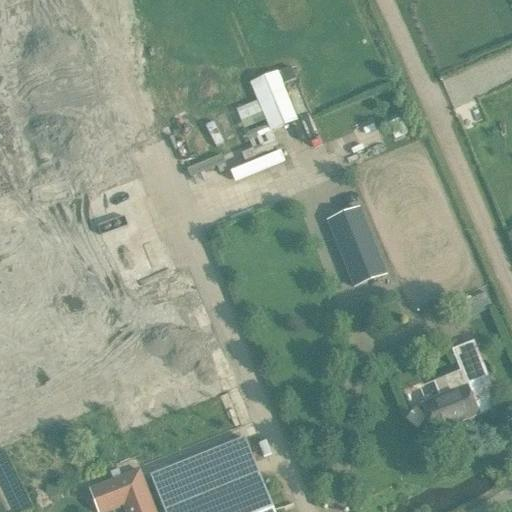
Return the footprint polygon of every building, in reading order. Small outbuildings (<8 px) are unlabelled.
[(290,67),(250,84),(256,99),(259,106),(270,133),(298,121),(288,99),(283,86),(296,80),(290,67)] [(328,222),(354,289),(387,276),(359,209),(328,222)] [(486,293),(457,305),(463,321),(489,311),(492,309),(486,293)] [(440,396),(422,404),(434,434),(495,408),(477,364),(443,378),(434,382),(440,396)] [(155,511),(140,471),(103,486),(113,511),(124,507),(125,511),(155,511)]
